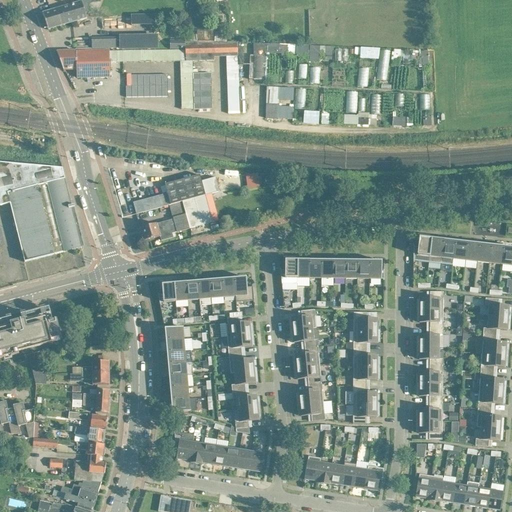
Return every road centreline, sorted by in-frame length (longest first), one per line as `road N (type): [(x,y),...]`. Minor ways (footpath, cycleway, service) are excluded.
road 1 (unclassified): [(388,511),(399,442),(399,216)]
road 2 (unclassified): [(275,497),(282,426),(264,239)]
road 3 (tertiary): [(128,473),(138,357),(119,272)]
road 4 (tertiary): [(76,140),(23,0)]
road 5 (residential): [(275,497),(128,473)]
road 6 (tertiary): [(119,272),(264,239)]
road 7 (tertiary): [(76,140),(119,272)]
road 8 (tertiary): [(264,239),(399,216)]
road 9 (tertiary): [(0,303),(119,272)]
